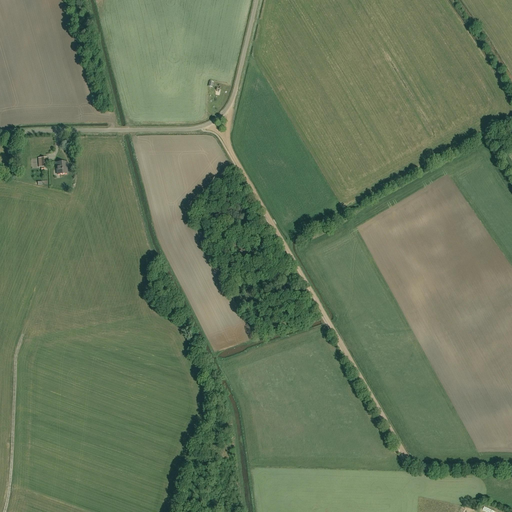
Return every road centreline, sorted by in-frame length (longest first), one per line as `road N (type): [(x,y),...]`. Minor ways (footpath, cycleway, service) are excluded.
road 1 (unclassified): [(0,137),(208,125),(233,96),(256,0)]
road 2 (track): [(325,316),(410,462),(511,468)]
road 3 (track): [(229,103),(230,151),(325,316)]
